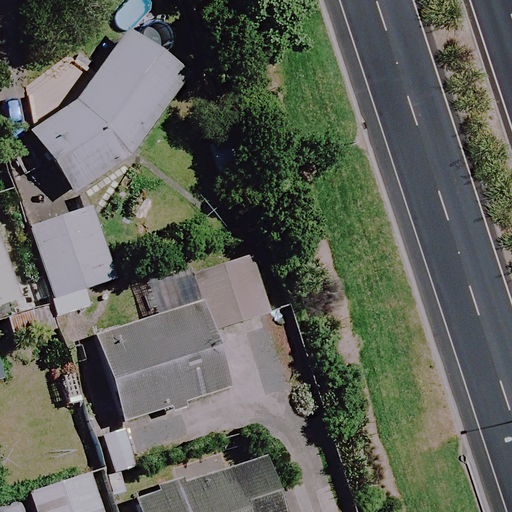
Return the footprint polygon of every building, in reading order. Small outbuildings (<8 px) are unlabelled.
[(188,88),(135,34),(23,144),(76,198),(188,88)] [(114,303),(86,213),(26,232),(54,321),(114,303)] [(0,311),(17,307),(0,248),(0,311)] [(225,392),(206,334),(261,316),(243,261),(165,286),(174,312),(87,340),(116,427),(225,392)] [(277,511),(262,461),(129,503),(131,511),(277,511)] [(94,511),(85,479),(24,498),(28,511),(94,511)]
